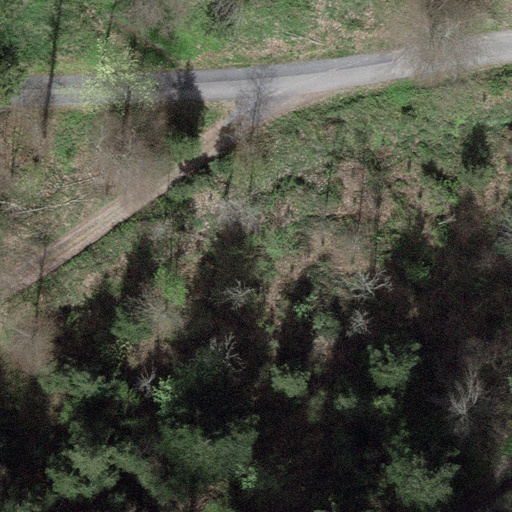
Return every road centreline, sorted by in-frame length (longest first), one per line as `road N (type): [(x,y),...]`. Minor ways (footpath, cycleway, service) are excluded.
road 1 (track): [(511,52),(356,80),(0,295)]
road 2 (track): [(356,80),(0,93)]
